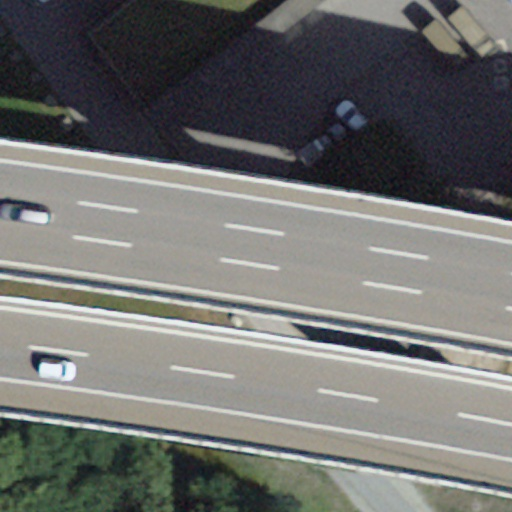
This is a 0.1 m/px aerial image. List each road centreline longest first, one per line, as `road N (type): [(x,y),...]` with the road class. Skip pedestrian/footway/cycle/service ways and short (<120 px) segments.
road 1 (unclassified): [(34,0),(419,511)]
road 2 (motorway): [(0,341),(511,425)]
road 3 (motorway): [(511,291),(0,209)]
road 4 (track): [(235,267),(131,321),(0,339)]
